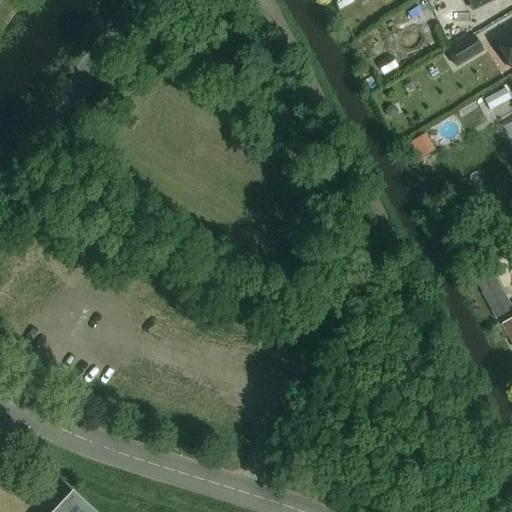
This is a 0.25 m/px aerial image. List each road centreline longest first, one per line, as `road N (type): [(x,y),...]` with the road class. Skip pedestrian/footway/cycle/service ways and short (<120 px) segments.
road 1 (unclassified): [(302,511),(109,449),(43,423),(0,394)]
road 2 (residential): [(0,199),(139,0)]
